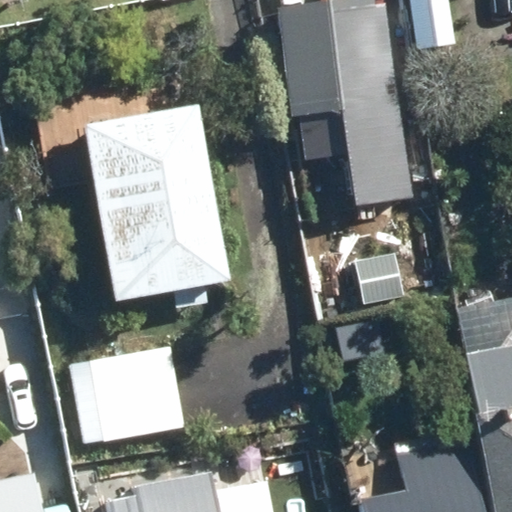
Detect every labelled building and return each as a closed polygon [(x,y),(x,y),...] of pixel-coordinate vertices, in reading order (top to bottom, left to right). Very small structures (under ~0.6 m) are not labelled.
[(404,0),(377,0),(273,15),(292,141),(392,126),(394,138),(424,133),(404,0)] [(195,105),(78,126),(110,304),(227,284),(195,105)] [(381,320),(321,333),(329,372),(389,359),(381,320)] [(511,511),(511,344),(458,355),(488,511),(511,511)] [(166,347),(64,364),(77,443),(179,427),(166,347)] [(476,511),(461,429),(388,443),(397,489),(353,497),(355,511),(476,511)] [(45,511),(37,472),(0,480),(0,511),(45,511)] [(337,511),(331,474),(272,484),(276,511),(337,511)] [(221,511),(215,478),(103,497),(105,511),(221,511)]
